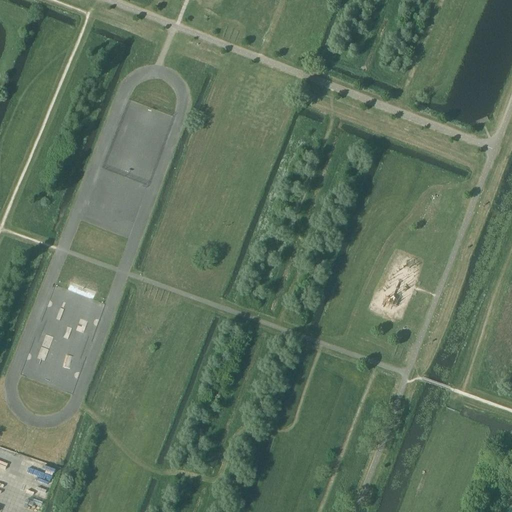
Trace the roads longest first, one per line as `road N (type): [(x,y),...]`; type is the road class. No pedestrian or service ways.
road 1 (unknown): [(511,83),(479,161),(66,0)]
road 2 (track): [(379,364),(321,511)]
